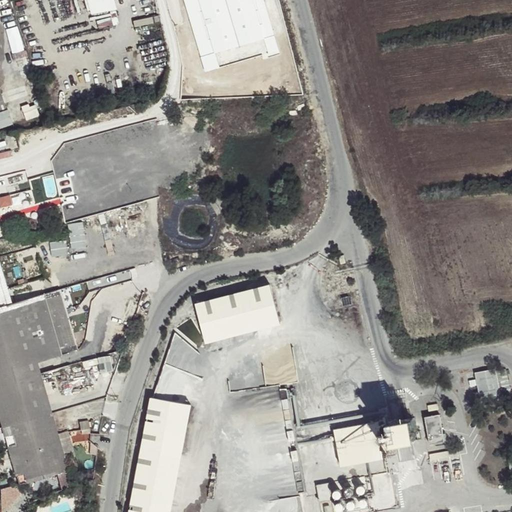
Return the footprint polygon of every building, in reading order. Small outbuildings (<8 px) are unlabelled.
[(199,0),(204,14),(192,18),(195,27),(206,23),(215,54),(265,39),(253,0),(199,0)] [(27,105),(29,117),(45,114),(43,102),(27,105)] [(5,104),(0,105),(0,121),(9,119),(5,104)] [(25,187),(30,186),(30,173),(5,175),(7,195),(0,195),(0,205),(15,205),(14,188),(25,187)] [(75,247),(88,246),(86,221),(73,222),(75,247)] [(154,263),(148,238),(139,239),(146,265),(154,263)] [(29,278),(44,276),(41,259),(27,261),(29,278)] [(0,307),(3,307),(12,304),(0,263),(0,307)] [(3,307),(24,379),(40,375),(37,363),(78,350),(65,309),(76,306),(71,288),(12,304),(3,307)] [(271,289),(194,307),(204,349),(280,331),(271,289)] [(0,307),(0,386),(24,379),(3,307),(0,307)] [(506,370),(496,372),(500,397),(479,400),(475,378),(469,379),(474,406),(505,401),(504,396),(510,395),(506,370)] [(495,370),(474,374),(475,378),(479,400),(500,397),(496,372),(495,370)] [(67,470),(40,375),(24,379),(0,386),(0,421),(18,485),(67,470)] [(173,511),(191,410),(151,402),(130,511),(173,511)] [(443,443),(437,416),(423,419),(428,446),(443,443)] [(391,443),(412,440),(408,418),(388,422),(387,422),(391,443)] [(378,438),(390,435),(387,422),(388,422),(388,419),(333,429),(340,466),(382,458),(378,438)] [(328,483),(315,485),(318,502),(331,500),(328,483)]
